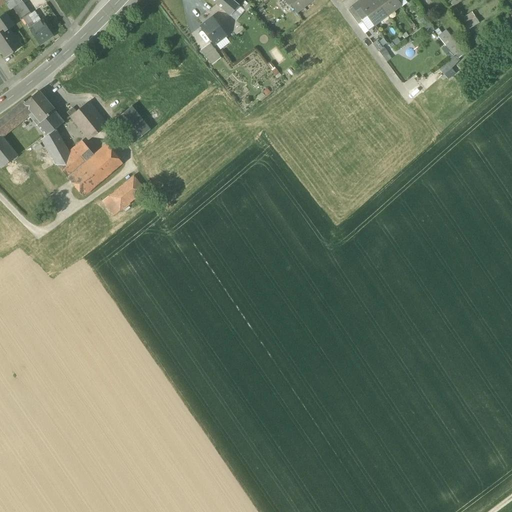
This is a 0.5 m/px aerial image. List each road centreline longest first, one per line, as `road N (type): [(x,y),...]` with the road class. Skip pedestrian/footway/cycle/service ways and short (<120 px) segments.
road 1 (secondary): [(0,104),(119,0)]
road 2 (residential): [(334,0),(406,96)]
